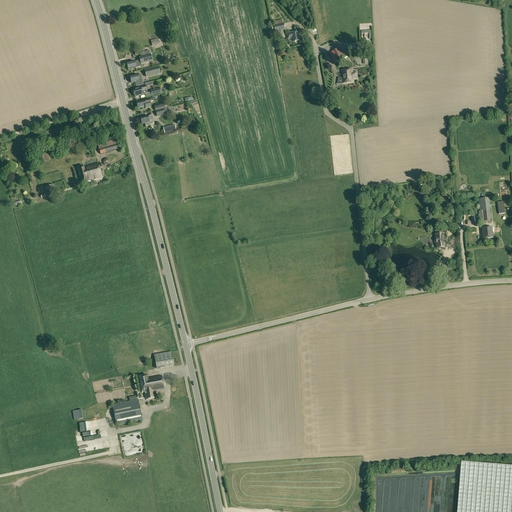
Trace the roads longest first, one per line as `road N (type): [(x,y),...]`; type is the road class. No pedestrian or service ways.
road 1 (secondary): [(186,345),(94,0)]
road 2 (unclassified): [(186,345),(368,299),(511,279)]
road 3 (secondary): [(220,511),(186,345)]
